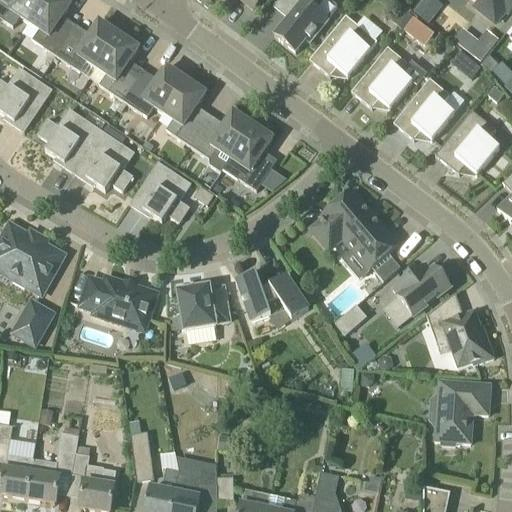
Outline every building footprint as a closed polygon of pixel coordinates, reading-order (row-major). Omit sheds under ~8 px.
[(29,27),(47,0),(0,0),(0,22),(13,31),(20,21),(29,27)] [(56,60),(71,38),(57,29),(72,7),(67,4),(69,1),(67,0),(47,0),(29,27),(39,34),(32,44),(50,56),(45,63),(51,67),(56,60)] [(220,0),(231,8),(236,0),(239,0),(243,2),(242,4),(253,13),(263,0),(220,0)] [(340,11),(326,0),(280,0),(273,10),(288,22),(274,38),(296,56),(306,44),(310,47),(340,11)] [(509,17),(511,12),(511,0),(483,0),(476,10),(495,26),(505,14),(509,17)] [(437,19),(421,6),(413,16),(428,29),(437,19)] [(403,12),(395,21),(405,30),(413,21),(403,12)] [(348,82),(377,46),(346,20),(309,64),(330,81),(337,73),(348,82)] [(404,35),(425,50),(435,37),(414,21),(404,35)] [(71,38),(56,60),(80,76),(87,66),(96,72),(119,39),(114,36),(116,33),(105,26),(103,29),(99,26),(84,47),(71,38)] [(123,42),(119,39),(96,72),(106,79),(99,89),(123,105),(138,83),(124,74),(139,52),(134,50),(136,47),(125,39),(123,42)] [(390,113),(412,86),(401,76),(408,68),(388,52),(351,96),(372,113),(379,105),(390,113)] [(457,74),(468,61),(459,54),(448,67),(457,74)] [(489,77),(498,69),(489,59),(481,68),(489,77)] [(163,117),(186,84),(181,81),(183,78),(172,71),(170,74),(166,71),(151,92),(138,83),(123,105),(147,121),(154,111),(163,117)] [(53,95),(29,78),(19,72),(8,89),(0,83),(0,105),(0,106),(0,116),(14,126),(12,128),(24,137),(53,95)] [(450,100),(430,83),(393,128),(414,145),(421,136),(432,145),(465,104),(454,95),(450,100)] [(190,87),(186,84),(163,117),(173,124),(166,134),(190,150),(205,128),(191,119),(206,98),(201,95),(203,92),(192,84),(190,87)] [(494,91),(488,100),(498,106),(504,98),(494,91)] [(102,135),(79,119),(69,113),(58,130),(48,123),(38,139),(50,147),(45,155),(64,167),(62,170),(74,177),(102,135)] [(477,179),(500,151),(488,142),(495,134),(472,115),(435,159),(459,179),(466,170),(477,179)] [(224,173),(253,129),(248,126),(250,123),(239,116),(237,119),(233,116),(218,137),(205,128),(190,150),(210,164),(211,169),(221,176),(223,172),(224,173)] [(257,132),(253,129),(224,173),(257,195),(271,173),(258,164),(273,143),(268,140),(270,137),(259,129),(257,132)] [(109,164),(121,148),(103,135),(102,135),(74,177),(85,185),(87,183),(105,195),(110,187),(123,196),(133,180),(109,164)] [(180,227),(190,212),(180,205),(192,188),(182,182),(175,177),(158,166),(130,208),(142,217),(143,214),(162,227),(167,219),(180,227)] [(511,177),(502,187),(511,196),(511,198),(497,213),(511,228),(511,177)] [(207,209),(213,200),(201,191),(195,200),(207,209)] [(379,231),(363,212),(364,211),(350,195),(323,218),(326,222),(312,233),(329,252),(342,240),(370,272),(396,248),(380,230),(379,231)] [(62,260),(10,230),(7,234),(5,233),(0,242),(0,244),(1,245),(0,246),(0,262),(18,273),(12,282),(41,298),(62,260)] [(383,286),(400,272),(392,262),(375,276),(383,286)] [(430,277),(424,269),(394,292),(400,299),(397,302),(412,321),(450,291),(447,287),(449,283),(449,279),(446,276),(443,275),(439,276),(435,272),(430,277)] [(261,294),(256,277),(236,284),(251,327),(285,315),(292,324),(309,313),(286,279),(269,291),(261,294)] [(125,288),(106,282),(104,288),(90,283),(83,305),(97,309),(96,315),(128,325),(126,329),(128,329),(129,326),(143,331),(142,334),(144,335),(149,319),(152,320),(157,303),(155,302),(156,298),(135,291),(136,288),(126,285),(125,288)] [(194,293),(193,290),(191,289),(188,288),(185,289),(183,290),(181,292),(182,296),(177,296),(184,336),(216,330),(215,328),(229,325),(224,291),(210,294),(209,291),(194,293)] [(463,320),(455,298),(427,320),(436,347),(447,343),(458,373),(472,368),(473,370),(494,363),(485,338),(483,339),(475,316),(463,320)] [(34,350),(52,318),(31,306),(14,338),(34,350)] [(345,340),(367,321),(356,309),(335,328),(344,339),(345,340)] [(181,319),(169,322),(171,333),(183,331),(181,319)] [(378,365),(380,372),(388,373),(393,368),(390,361),(383,359),(378,365)] [(361,378),(361,390),(370,390),(374,385),(376,378),(361,378)] [(488,409),(490,390),(438,386),(437,399),(435,433),(434,446),(441,446),(441,450),(455,451),(455,447),(470,448),(472,419),(487,420),(488,416),(484,416),(485,408),(488,409)] [(54,415),(42,414),(40,426),(52,428),(54,415)] [(2,472),(0,482),(0,498),(26,503),(32,464),(8,460),(13,431),(0,428),(0,467),(3,468),(2,472)] [(138,485),(153,483),(146,437),(132,439),(138,485)] [(77,450),(78,440),(64,438),(61,438),(56,468),(32,464),(26,503),(55,508),(60,477),(73,479),(76,458),(77,450)] [(233,441),(220,439),(218,454),(232,455),(233,441)] [(88,471),(89,460),(76,458),(73,479),(85,481),(79,511),(80,511),(110,511),(114,490),(116,476),(88,471)] [(149,491),(144,511),(171,511),(175,497),(174,497),(178,479),(179,476),(167,473),(162,494),(149,491)] [(216,511),(217,507),(217,482),(216,482),(216,477),(202,474),(200,484),(178,479),(174,497),(175,497),(171,511),(216,511)] [(339,511),(335,499),(339,480),(321,476),(315,501),(312,511),(339,511)] [(217,507),(234,507),(233,482),(217,482),(217,507)] [(403,494),(410,495),(412,486),(404,485),(403,494)] [(446,511),(450,497),(431,493),(423,491),(423,498),(423,505),(423,511),(446,511)] [(267,511),(270,499),(244,494),(241,508),(239,511),(267,511)] [(312,511),(315,501),(300,498),(298,505),(270,499),(267,511),(312,511)]
